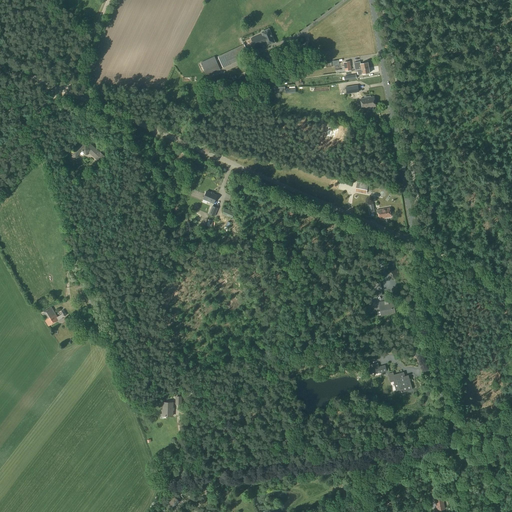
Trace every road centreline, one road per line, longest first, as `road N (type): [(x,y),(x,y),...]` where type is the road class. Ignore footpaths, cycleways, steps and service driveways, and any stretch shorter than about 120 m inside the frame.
road 1 (unclassified): [(415,243),(62,90)]
road 2 (track): [(148,511),(165,483),(451,446)]
road 3 (secondary): [(463,511),(415,243)]
road 4 (secondary): [(415,243),(371,0)]
